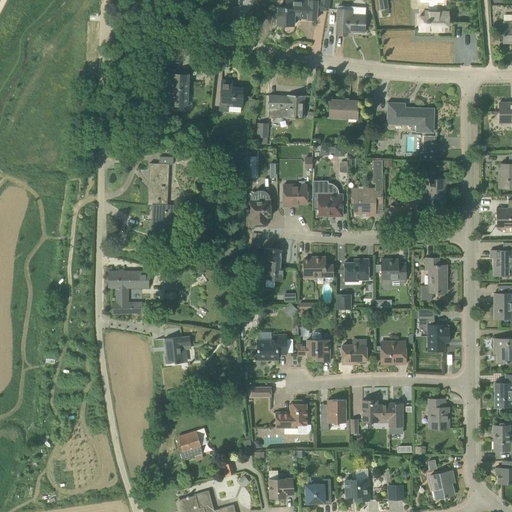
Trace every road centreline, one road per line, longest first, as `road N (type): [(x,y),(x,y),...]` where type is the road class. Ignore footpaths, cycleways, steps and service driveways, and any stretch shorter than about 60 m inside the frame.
road 1 (residential): [(136,511),(113,430),(98,322),(105,0)]
road 2 (residential): [(504,511),(480,496),(471,476),(470,75)]
road 3 (residential): [(470,75),(312,61),(155,21),(120,0)]
